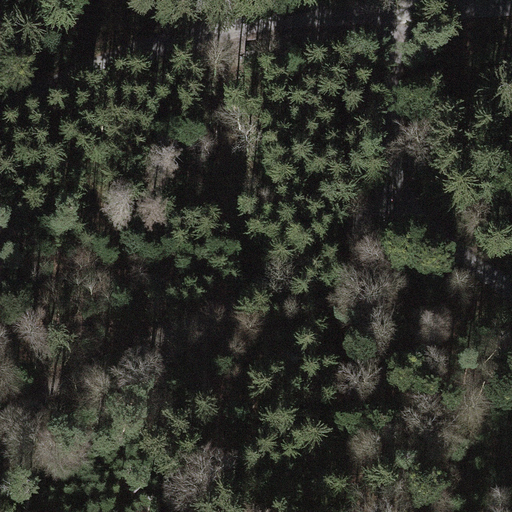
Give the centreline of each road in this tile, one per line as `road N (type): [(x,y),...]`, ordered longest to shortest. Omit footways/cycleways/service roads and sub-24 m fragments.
road 1 (unclassified): [(0,105),(136,50),(511,2)]
road 2 (track): [(0,424),(239,304),(401,185)]
road 3 (track): [(511,297),(439,244),(407,205),(399,16)]
